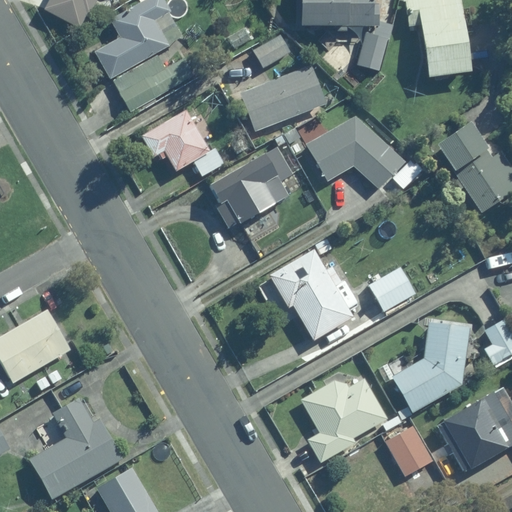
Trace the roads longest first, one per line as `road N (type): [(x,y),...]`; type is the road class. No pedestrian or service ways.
road 1 (tertiary): [(263,511),(103,236)]
road 2 (tertiary): [(103,236),(0,53)]
